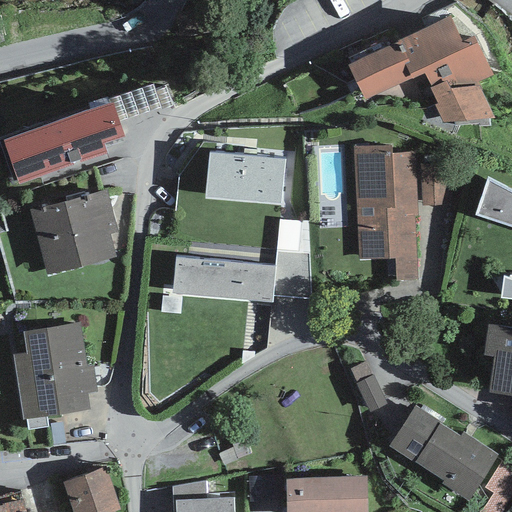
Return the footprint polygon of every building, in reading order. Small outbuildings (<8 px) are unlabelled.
[(213,5),(204,7),(203,2),(174,5),(178,33),(207,29),(206,26),(216,25),(213,5)] [(450,17),(347,65),(365,100),(424,74),(433,87),(429,88),(437,104),(433,104),(442,123),(454,123),(455,126),(478,124),(479,127),(490,126),(489,118),(495,118),(476,83),(492,75),(473,37),(462,42),(450,17)] [(111,103),(3,142),(18,185),(107,154),(103,143),(123,136),(111,103)] [(390,145),(353,147),(359,261),(395,259),(396,281),(417,280),(413,215),(417,215),(414,152),(391,154),(390,145)] [(284,160),(208,152),(203,198),(280,206),(284,160)] [(449,162),(421,163),(422,206),(449,206),(449,162)] [(511,189),(509,189),(488,178),(475,215),(511,227),(511,189)] [(106,190),(29,211),(47,275),(115,257),(109,234),(118,232),(106,190)] [(275,267),(272,295),(310,299),(306,222),(280,219),(275,267)] [(272,295),(275,267),(175,257),(172,293),(271,302),(272,295)] [(511,277),(504,277),(503,301),(511,301),(511,277)] [(80,323),(23,331),(26,354),(12,356),(21,420),(90,410),(87,393),(97,392),(94,366),(86,367),(80,323)] [(493,357),(489,393),(511,395),(511,326),(487,323),(483,356),(493,357)] [(370,413),(386,405),(365,362),(349,370),(370,413)] [(460,436),(416,405),(387,446),(467,500),(497,456),(463,432),(460,436)] [(106,468),(63,483),(73,511),(118,511),(121,511),(106,468)] [(366,511),(366,476),(285,479),(286,511),(366,511)] [(234,511),(234,498),(207,500),(206,482),(172,487),(173,511),(234,511)] [(0,511),(24,511),(20,490),(0,496),(0,511)]
